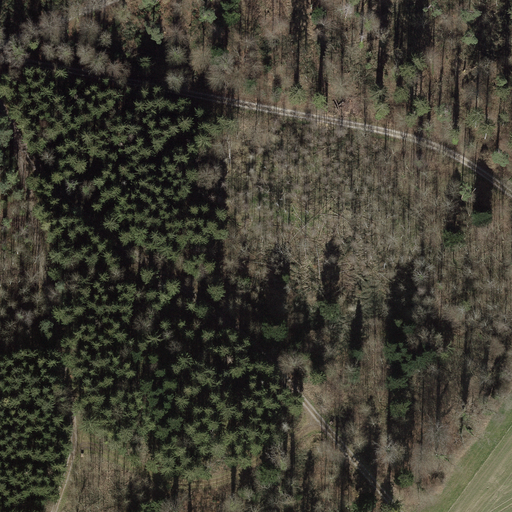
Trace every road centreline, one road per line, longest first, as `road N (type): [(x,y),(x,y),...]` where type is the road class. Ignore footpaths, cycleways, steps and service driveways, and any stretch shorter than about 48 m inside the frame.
road 1 (track): [(0,101),(22,151),(69,204),(271,359),(398,511)]
road 2 (track): [(0,60),(406,135),(454,154),(511,194)]
road 3 (track): [(22,151),(75,415),(56,511)]
road 4 (track): [(75,445),(182,483),(213,482),(320,418)]
road 5 (track): [(117,0),(0,49)]
